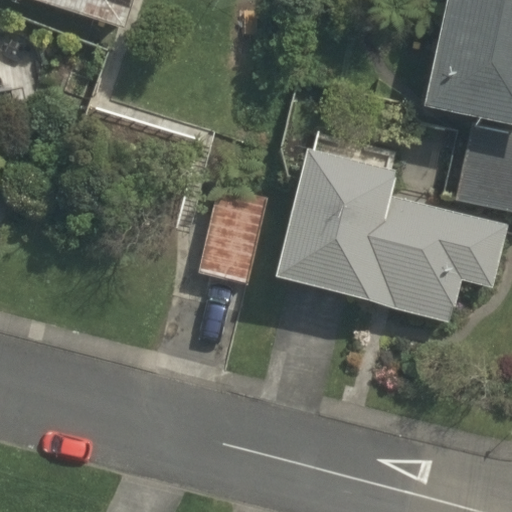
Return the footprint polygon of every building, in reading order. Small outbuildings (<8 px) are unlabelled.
[(13,0),(124,34),(134,0),(13,0)] [(511,0),(446,0),(424,116),(511,133),(511,0)] [(397,155),(311,136),(280,273),(455,312),(462,282),(494,289),(509,221),(388,194),(397,155)] [(511,154),(463,144),(453,195),(511,207),(511,154)] [(263,197),(217,188),(201,268),(248,277),(263,197)]
